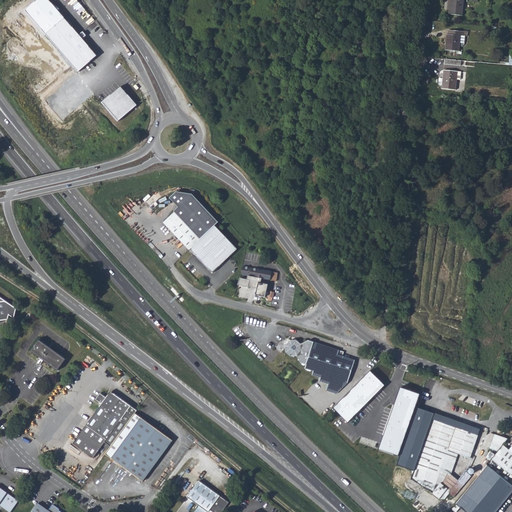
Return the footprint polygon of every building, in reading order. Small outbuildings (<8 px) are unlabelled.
[(37,0),(25,9),(46,35),(65,19),(48,0),(37,0)] [(449,0),(448,14),(462,16),(463,0),(449,0)] [(65,19),(46,35),(63,54),(81,37),(65,19)] [(445,50),(459,51),(460,43),(461,31),(449,30),(448,34),(447,34),(445,50)] [(81,37),(63,54),(79,73),(97,57),(81,37)] [(441,89),(455,91),(456,80),(457,72),(443,70),(441,89)] [(121,87),(102,103),(118,122),(137,106),(121,87)] [(180,207),(175,211),(200,239),(215,225),(220,221),(193,193),(178,191),(172,197),(180,207)] [(164,222),(189,249),(200,239),(175,211),(164,222)] [(190,248),(212,273),(238,250),(215,225),(200,239),(190,248)] [(424,287),(440,288),(443,250),(427,249),(424,287)] [(277,273),(241,267),(239,275),(245,276),(245,279),(239,278),(237,285),(246,286),(247,285),(255,287),(253,294),(263,297),(266,284),(260,282),(260,278),(275,281),(277,273)] [(13,320),(16,309),(0,298),(0,321),(7,321),(8,317),(13,320)] [(288,345),(289,351),(294,356),(301,356),(304,362),(309,364),(308,368),(316,370),(315,374),(324,377),(322,380),(330,382),(328,389),(339,392),(350,382),(357,360),(345,356),(346,352),(311,340),(304,344),(299,340),(293,340),(288,345)] [(40,359),(43,361),(57,371),(65,359),(48,347),(40,341),(31,353),(40,359)] [(370,371),(334,407),(347,422),(385,385),(370,371)] [(378,449),(400,456),(416,407),(420,394),(400,387),(378,449)] [(135,412),(110,393),(108,394),(105,398),(98,394),(94,400),(100,404),(72,444),(91,458),(100,445),(107,451),(135,413),(135,412)] [(397,465),(415,470),(433,415),(434,413),(416,407),(400,456),(397,465)] [(105,454),(142,481),(171,440),(135,413),(107,451),(105,454)] [(411,480),(432,493),(436,483),(438,484),(442,471),(443,469),(450,471),(452,463),(455,463),(458,456),(471,460),(473,454),(477,455),(480,444),(481,444),(483,439),(485,439),(487,433),(433,415),(415,470),(411,480)] [(490,448),(497,451),(507,439),(495,434),(490,448)] [(511,447),(511,449),(505,444),(493,458),(511,472),(511,447)] [(467,490),(470,493),(492,466),(488,464),(467,490)] [(470,493),(493,511),(496,511),(511,493),(511,483),(492,466),(470,493)] [(458,483),(462,487),(474,473),(469,470),(458,483)] [(438,484),(444,488),(452,476),(442,471),(438,484)] [(222,511),(229,503),(199,480),(187,497),(198,506),(193,511),(222,511)] [(0,505),(8,511),(10,511),(19,501),(0,487),(0,505)] [(456,503),(459,506),(470,493),(467,490),(456,503)] [(459,506),(466,511),(493,511),(470,493),(459,506)] [(31,511),(61,511),(59,510),(60,509),(53,504),(49,510),(39,502),(31,511)]
